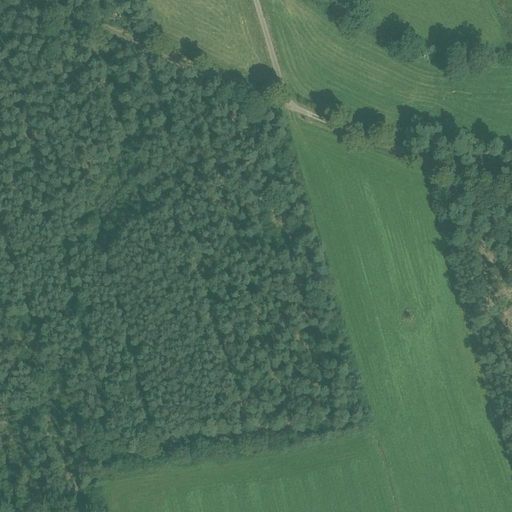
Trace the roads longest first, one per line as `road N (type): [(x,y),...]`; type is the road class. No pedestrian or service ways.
road 1 (unclassified): [(511,203),(292,109),(255,0)]
road 2 (track): [(287,105),(29,0)]
